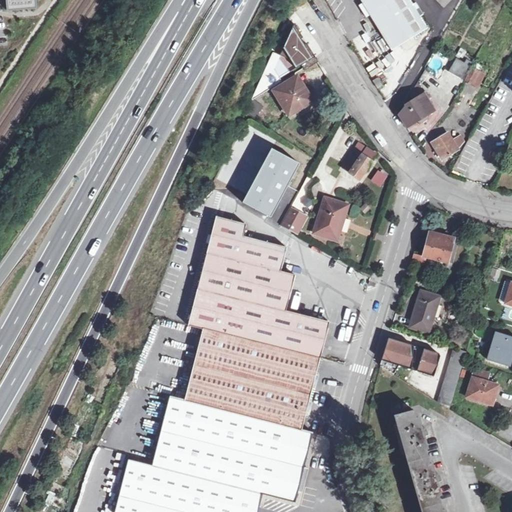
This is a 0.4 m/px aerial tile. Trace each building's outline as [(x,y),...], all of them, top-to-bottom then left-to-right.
[(410,0),(360,0),(362,2),(358,5),(366,17),(370,15),(391,49),(428,28),(420,15),(424,14),(416,1),(412,3),(410,0)] [(304,46),(297,36),(300,34),(294,25),(273,70),(279,79),(301,65),(315,57),(306,44),(304,46)] [(438,70),(447,60),(437,51),(428,61),(438,70)] [(315,57),(301,65),(305,71),(318,63),(315,57)] [(470,66),(464,82),(479,89),(486,73),(470,66)] [(398,115),(407,129),(434,111),(423,94),(439,78),(432,74),(433,71),(425,67),(424,69),(425,70),(411,96),(412,99),(404,104),(398,115)] [(459,88),(462,81),(460,80),(463,76),(452,71),(443,85),(456,93),(459,88)] [(296,77),(274,92),(289,116),(301,108),(303,111),(312,106),(310,103),(311,102),(306,93),(296,77)] [(377,77),(373,81),(377,88),(382,85),(377,77)] [(337,148),(350,153),(357,136),(343,131),(337,148)] [(448,132),(433,142),(437,149),(442,146),(444,150),(448,155),(459,148),(464,142),(460,136),(453,140),(448,132)] [(247,143),(241,152),(248,157),(254,147),(247,143)] [(351,174),(360,180),(377,155),(370,150),(367,148),(350,173),(351,174)] [(377,168),(371,183),(383,187),(388,173),(377,168)] [(360,180),(351,174),(347,179),(356,185),(360,180)] [(326,199),(314,233),(337,241),(343,222),(349,206),(326,199)] [(291,207),(281,225),(299,235),(308,216),(291,207)] [(186,330),(200,333),(316,363),(325,328),(284,317),(290,294),(293,283),(278,278),(284,256),(240,244),(243,232),(213,224),(186,330)] [(445,240),(446,236),(442,235),(435,233),(434,237),(430,237),(425,256),(415,254),(412,263),(426,267),(429,258),(448,263),(453,242),(445,240)] [(419,291),(408,328),(428,333),(437,298),(419,291)] [(511,337),(496,332),(488,360),(509,366),(511,360),(511,355),(511,337)] [(200,333),(182,406),(298,435),(300,430),(306,404),(315,369),(316,363),(200,333)] [(389,339),(380,365),(394,374),(399,366),(434,377),(440,357),(439,354),(424,349),(419,365),(412,363),(414,346),(389,339)] [(424,349),(414,346),(412,363),(419,365),(424,349)] [(437,403),(448,409),(462,364),(466,352),(454,348),(437,403)] [(488,381),(491,373),(477,368),(468,397),(493,404),(495,399),(499,385),(488,381)] [(137,470),(126,511),(256,511),(260,499),(292,507),(310,438),(298,435),(182,406),(169,402),(150,473),(137,470)] [(414,409),(394,416),(421,511),(443,511),(436,485),(440,484),(439,480),(441,479),(441,476),(440,473),(437,473),(435,470),(431,471),(422,438),(426,437),(426,434),(429,433),(428,429),(427,425),(424,426),(422,423),(419,423),(414,409)] [(115,511),(126,511),(137,470),(127,468),(115,511)]
